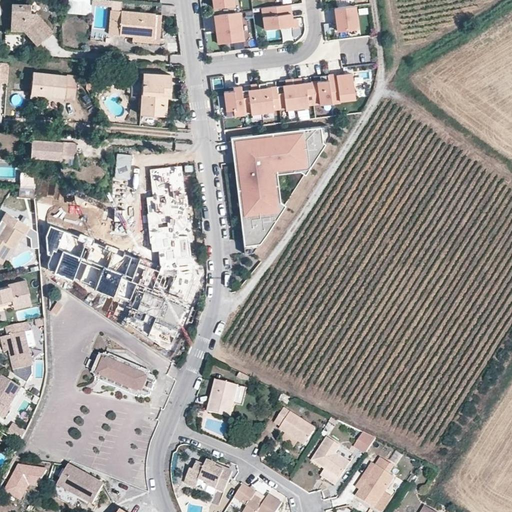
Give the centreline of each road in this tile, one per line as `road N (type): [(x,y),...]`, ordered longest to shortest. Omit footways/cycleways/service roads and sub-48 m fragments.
road 1 (residential): [(167,424),(219,302),(195,71)]
road 2 (track): [(373,0),(381,45),(375,93),(277,244),(238,294),(219,302)]
road 3 (residential): [(167,424),(245,458),(297,493),(303,511)]
road 4 (residential): [(195,71),(299,55),(315,34),(311,0)]
